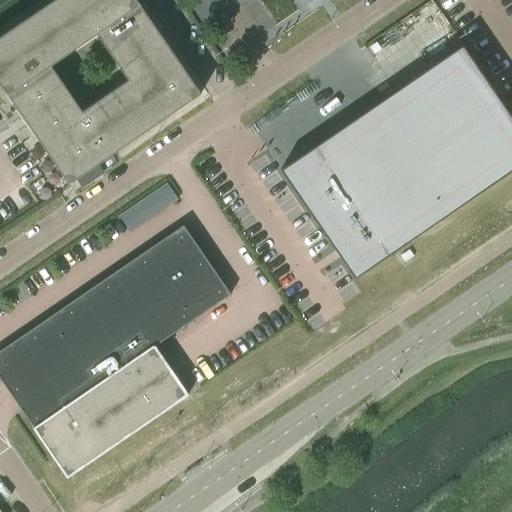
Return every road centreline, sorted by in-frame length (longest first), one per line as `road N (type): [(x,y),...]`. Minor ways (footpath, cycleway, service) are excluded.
road 1 (unclassified): [(393,0),(0,269)]
road 2 (unclassified): [(171,511),(511,281)]
